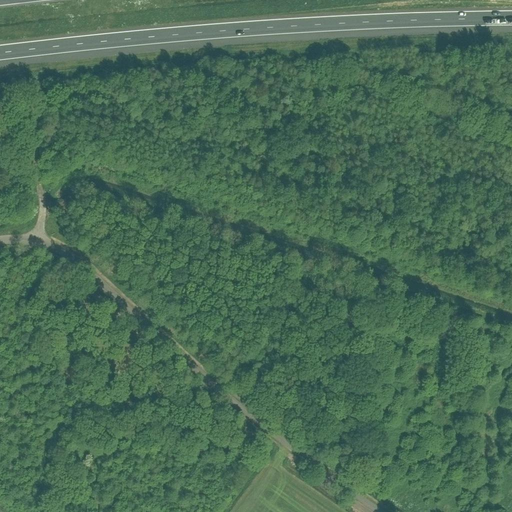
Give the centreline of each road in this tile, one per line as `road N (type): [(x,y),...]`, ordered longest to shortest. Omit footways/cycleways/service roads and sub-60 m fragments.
road 1 (motorway): [(0,54),(224,31),(511,19)]
road 2 (unclassified): [(378,511),(223,397),(71,257),(38,241)]
